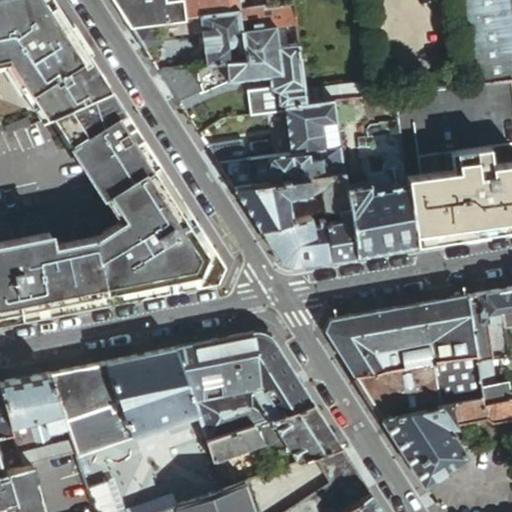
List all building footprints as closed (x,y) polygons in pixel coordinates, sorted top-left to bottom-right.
[(111,89),(53,0),(0,0),(0,56),(4,56),(46,117),(52,114),(111,89)] [(181,0),(112,0),(129,25),(154,22),(184,18),(181,0)] [(240,11),(244,10),(243,0),(181,0),(184,18),(201,16),(240,11)] [(511,14),(510,0),(459,0),(471,85),(511,79),(511,14)] [(287,108),(307,105),(305,89),(299,45),(288,46),(279,48),(278,35),(277,28),(296,26),(293,4),(244,10),(240,11),(242,31),(244,48),(245,60),(238,61),(233,62),(225,63),(228,82),(252,79),(253,80),(265,79),(268,77),(270,77),(271,88),(278,92),(280,103),(287,108)] [(240,11),(201,16),(203,35),(208,65),(225,63),(233,62),(238,61),(245,60),(244,48),(242,31),(240,11)] [(201,16),(184,18),(154,22),(156,41),(164,40),(203,35),(201,16)] [(154,22),(129,25),(155,66),(171,56),(164,40),(156,41),(154,22)] [(286,34),(278,35),(279,48),(288,46),(286,34)] [(186,68),(199,96),(226,82),(228,82),(225,63),(208,65),(186,68)] [(160,73),(180,105),(199,96),(186,68),(163,72),(160,73)] [(407,184),(416,245),(511,227),(511,79),(471,85),(394,94),(407,184)] [(371,81),(305,89),(307,105),(334,101),(373,97),(371,81)] [(287,110),(287,108),(280,103),(278,92),(271,88),(248,91),(251,116),(286,111),(287,110)] [(0,320),(90,303),(215,279),(223,263),(186,205),(145,144),(111,89),(52,114),(122,220),(96,237),(52,246),(49,233),(0,243),(0,320)] [(337,123),(334,101),(307,105),(287,108),(287,110),(286,111),(290,136),(292,154),(292,155),(306,153),(316,152),(321,151),(325,151),(324,142),(322,125),(336,123),(337,123)] [(5,125),(5,127),(7,134),(29,124),(26,117),(5,125)] [(338,140),(336,123),(322,125),(324,142),(334,141),(338,140)] [(325,151),(335,149),(334,141),(324,142),(325,151)] [(244,142),(207,146),(218,164),(246,161),(244,142)] [(324,176),(344,173),(341,149),(335,149),(325,151),(321,151),(322,160),(324,176)] [(319,176),(324,176),(322,160),(317,161),(307,162),(306,153),(292,155),(269,158),(273,183),(319,176)] [(269,158),(246,161),(218,164),(234,189),(273,183),(269,158)] [(369,189),(405,184),(403,164),(396,160),(389,161),(382,168),(382,172),(367,174),(368,183),(369,189)] [(349,208),(346,185),(344,173),(324,176),(319,176),(321,189),(324,208),(325,214),(334,212),(349,208)] [(273,183),(234,189),(260,229),(292,222),(289,199),(311,195),(321,189),(319,176),(273,183)] [(356,255),(416,245),(407,184),(405,184),(369,189),(368,183),(346,185),(349,208),(356,255)] [(324,214),(325,214),(324,208),(298,213),(300,220),(312,217),(318,216),(324,214)] [(331,259),(356,255),(349,208),(334,212),(334,216),(335,219),(325,222),(331,259)] [(334,216),(334,212),(325,214),(324,214),(325,220),(325,222),(335,219),(334,216)] [(293,266),(331,259),(325,222),(325,220),(319,221),(319,226),(313,226),(312,220),(312,217),(300,220),(292,222),(260,229),(280,262),(293,266)] [(511,288),(478,295),(483,323),(491,322),(502,321),(503,323),(505,324),(509,324),(511,323),(511,288)] [(483,323),(478,295),(467,297),(472,325),(483,323)] [(472,325),(467,297),(331,320),(325,331),(354,376),(477,355),(472,325)] [(511,358),(511,340),(509,324),(505,324),(503,323),(502,321),(491,322),(497,361),(511,358)] [(491,322),(483,323),(472,325),(477,355),(479,365),(480,364),(497,361),(491,322)] [(272,417),(312,402),(274,342),(270,338),(264,334),(259,333),(255,333),(176,348),(199,412),(208,440),(255,423),(272,417)] [(199,412),(176,348),(106,361),(120,399),(131,430),(133,434),(199,412)] [(477,355),(354,376),(381,419),(484,398),(483,393),(479,365),(477,355)] [(120,399),(106,361),(89,364),(104,405),(120,399)] [(485,393),(502,390),(497,361),(480,364),(485,393)] [(90,410),(104,405),(89,364),(75,367),(50,372),(65,418),(90,410)] [(49,431),(68,427),(65,418),(50,372),(0,381),(0,390),(9,423),(43,413),(49,431)] [(485,405),(511,400),(511,399),(510,389),(502,390),(485,393),(483,393),(484,398),(485,405)] [(12,432),(9,423),(0,390),(0,435),(1,435),(12,432)] [(497,424),(511,421),(511,400),(485,405),(484,398),(381,419),(423,483),(441,472),(442,473),(449,468),(449,467),(467,455),(453,433),(449,427),(487,419),(495,423),(497,424)] [(68,427),(75,449),(76,449),(131,430),(120,399),(104,405),(90,410),(65,418),(68,427)] [(340,446),(312,402),(272,417),(292,452),(297,462),(316,455),(340,446)] [(21,464),(75,449),(68,427),(49,431),(43,413),(9,423),(12,432),(13,438),(15,444),(21,464)] [(292,452),(272,417),(255,423),(265,444),(272,455),(284,451),(292,452)] [(491,428),(495,423),(487,419),(449,427),(453,433),(487,426),(491,428)] [(265,444),(255,423),(208,440),(215,461),(265,444)] [(137,448),(133,434),(131,430),(76,449),(75,449),(82,467),(83,466),(101,460),(137,448)] [(97,511),(82,467),(75,449),(21,464),(15,444),(13,438),(12,432),(1,435),(0,435),(0,511),(97,511)] [(343,511),(371,494),(340,446),(316,455),(333,481),(283,511),(343,511)] [(108,480),(101,460),(83,466),(90,487),(108,480)] [(108,480),(119,511),(127,511),(116,477),(108,480)] [(119,511),(108,480),(90,487),(98,511),(119,511)] [(255,511),(245,481),(230,486),(224,488),(174,506),(176,511),(255,511)] [(382,511),(371,494),(343,511),(382,511)]
